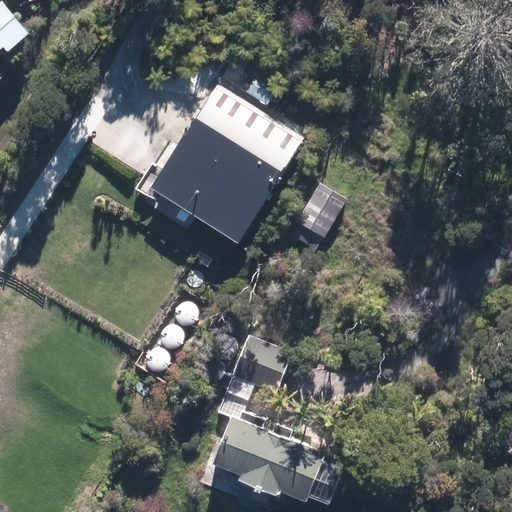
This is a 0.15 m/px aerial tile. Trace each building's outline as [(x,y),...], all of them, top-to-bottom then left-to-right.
[(0,50),(8,44),(12,48),(34,30),(7,0),(3,0),(0,3),(0,50)] [(305,139),(218,85),(189,131),(277,185),(305,139)] [(88,98),(61,137),(76,147),(104,109),(88,98)] [(352,196),(324,180),(304,217),(332,232),(352,196)] [(236,371),(280,388),(295,350),(251,333),(236,371)] [(302,381),(323,385),(322,393),(345,399),(372,404),(377,381),(351,375),(326,370),(328,362),(308,357),(302,381)] [(329,451),(236,413),(217,459),(311,497),(329,451)]
